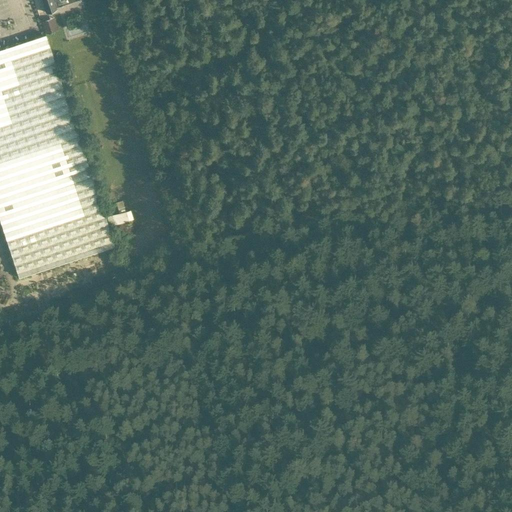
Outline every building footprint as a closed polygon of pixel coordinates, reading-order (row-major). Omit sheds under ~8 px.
[(70,0),(71,1),(74,0),(42,0),(46,12),(56,8),(53,0),(70,0)] [(47,32),(51,31),(47,19),(43,20),(47,32)] [(0,219),(18,275),(114,244),(93,179),(45,33),(7,46),(0,48),(0,219)] [(62,62),(64,68),(70,66),(68,60),(62,62)] [(113,214),(115,224),(129,220),(126,210),(113,214)] [(87,305),(88,308),(88,310),(130,296),(126,284),(111,289),(111,287),(102,290),(103,291),(88,296),(91,304),(87,305)]
